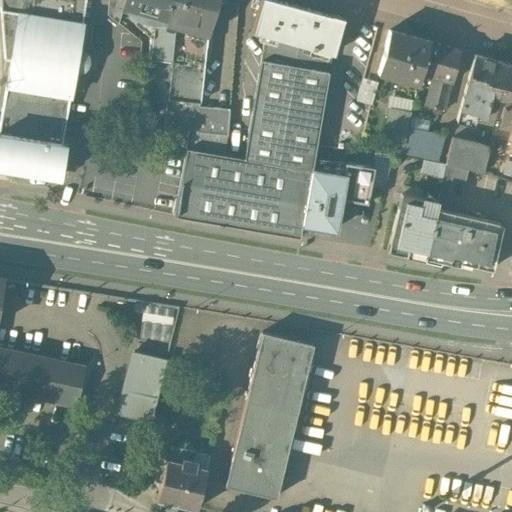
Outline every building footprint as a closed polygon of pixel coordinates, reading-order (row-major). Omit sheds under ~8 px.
[(0,0),(0,7),(4,59),(10,60),(18,11),(82,22),(85,0),(0,0)] [(170,0),(123,0),(121,7),(135,17),(139,12),(152,22),(148,57),(170,59),(174,23),(165,21),(170,0)] [(216,0),(170,0),(165,21),(174,23),(206,33),(207,33),(216,0)] [(342,16),(283,0),(260,0),(252,30),(265,34),(331,53),(332,53),(342,16)] [(82,22),(18,11),(10,60),(5,86),(70,97),(73,73),(79,73),(84,70),(87,67),(89,62),(89,57),(87,52),(83,49),(78,46),(82,22)] [(206,33),(174,23),(170,59),(166,97),(199,102),(206,33)] [(428,42),(388,30),(378,73),(418,84),(420,74),(428,42)] [(331,53),(265,34),(244,158),(186,149),(173,216),(299,237),(302,222),(311,170),(315,147),(331,53)] [(458,50),(428,42),(420,74),(430,77),(449,82),(458,50)] [(511,65),(473,54),(456,119),(472,123),(475,112),(489,115),(495,94),(503,96),(511,65)] [(511,64),(511,65),(503,96),(510,98),(503,123),(511,125),(511,64)] [(449,82),(430,77),(424,105),(442,109),(449,82)] [(70,97),(5,86),(0,119),(0,167),(58,177),(64,143),(62,143),(70,97)] [(405,141),(412,97),(389,93),(381,137),(405,141)] [(199,102),(166,97),(163,129),(195,133),(199,102)] [(429,127),(429,117),(410,116),(410,126),(429,127)] [(444,134),(408,128),(402,153),(438,159),(444,134)] [(489,146),(452,136),(445,162),(481,172),(489,146)] [(511,143),(502,179),(511,182),(511,143)] [(468,169),(445,163),(436,201),(435,208),(458,214),(468,169)] [(343,176),(311,170),(302,222),(333,228),(343,176)] [(422,198),(400,192),(389,242),(407,246),(405,255),(423,260),(424,256),(435,208),(436,201),(435,201),(427,192),(422,198)] [(458,214),(435,208),(424,256),(458,263),(459,260),(491,267),(501,224),(458,214)] [(139,303),(138,339),(171,339),(172,303),(139,303)] [(260,332),(223,485),(274,497),(311,344),(260,332)] [(166,359),(134,351),(130,368),(162,376),(166,359)] [(0,388),(74,404),(81,372),(0,354),(0,388)] [(162,376),(130,368),(118,415),(119,415),(119,416),(150,423),(162,376)] [(185,450),(169,446),(167,452),(158,450),(156,451),(153,467),(154,468),(156,469),(153,481),(160,483),(156,499),(196,509),(209,455),(196,452),(194,461),(183,459),(185,450)]
